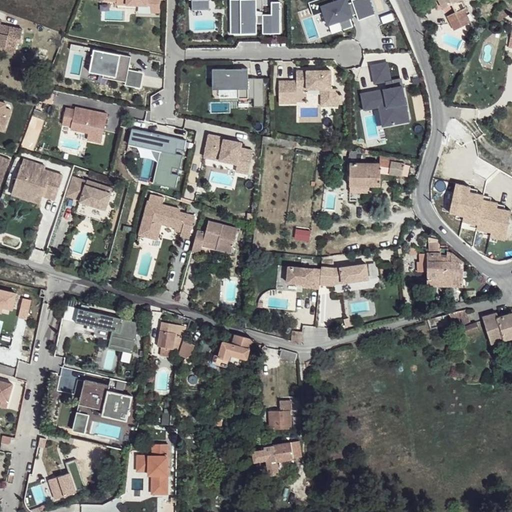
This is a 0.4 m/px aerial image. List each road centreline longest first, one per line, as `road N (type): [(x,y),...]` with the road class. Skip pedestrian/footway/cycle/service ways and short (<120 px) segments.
road 1 (unclassified): [(61,273),(306,348),(505,301),(504,274)]
road 2 (tertiary): [(397,0),(435,108),(416,203),(484,268),(504,274)]
road 3 (residential): [(61,273),(12,511)]
road 4 (residential): [(172,54),(347,53)]
